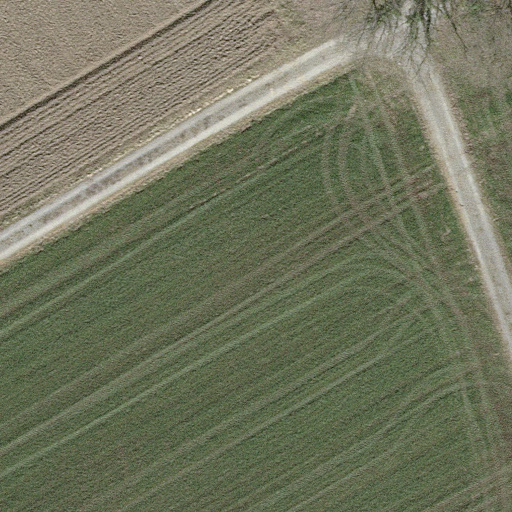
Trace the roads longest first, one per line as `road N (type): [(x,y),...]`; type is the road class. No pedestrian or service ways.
road 1 (track): [(0,263),(230,125),(472,0)]
road 2 (track): [(419,27),(511,295)]
